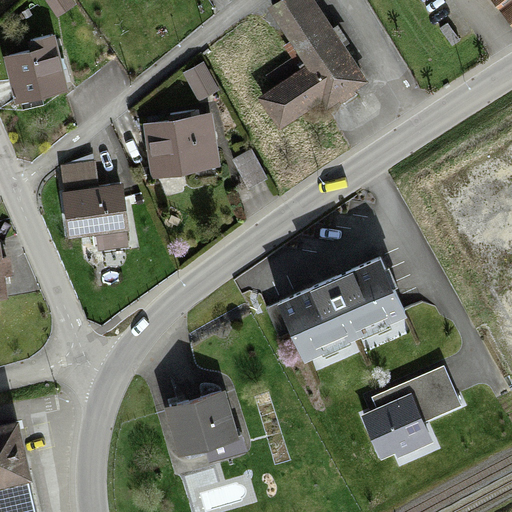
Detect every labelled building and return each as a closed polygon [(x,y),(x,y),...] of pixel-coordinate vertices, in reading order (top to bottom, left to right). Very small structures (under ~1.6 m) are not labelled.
[(304,0),(286,0),(269,12),(308,71),(261,102),(279,129),(326,98),(332,106),(362,87),(304,0)] [(511,0),(491,0),(511,25),(511,0)] [(27,56),(3,63),(15,106),(64,93),(50,41),(25,47),(27,56)] [(207,121),(145,128),(150,180),(212,173),(207,121)] [(250,152),(231,161),(244,189),(264,180),(250,152)] [(121,189),(62,195),(66,238),(125,233),(121,189)] [(0,246),(0,300),(8,299),(5,277),(13,276),(10,257),(2,258),(0,246)] [(380,256),(277,301),(303,360),(406,315),(380,256)] [(371,394),(375,403),(410,388),(424,419),(461,403),(443,362),(371,394)] [(225,383),(164,400),(178,451),(239,434),(225,383)] [(375,403),(360,410),(380,455),(394,449),(397,454),(433,438),(424,419),(410,388),(375,403)] [(0,511),(36,511),(28,473),(33,472),(18,410),(0,413),(0,511)]
